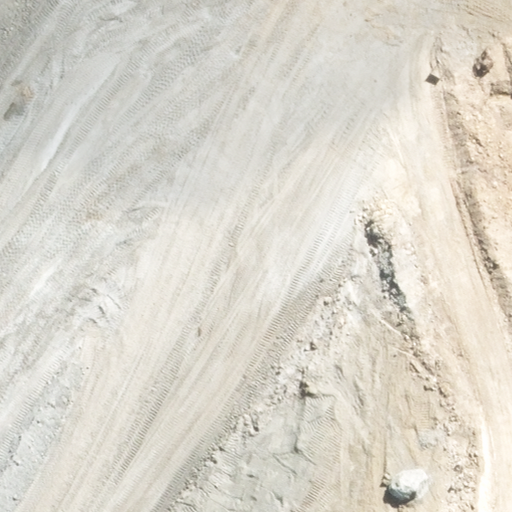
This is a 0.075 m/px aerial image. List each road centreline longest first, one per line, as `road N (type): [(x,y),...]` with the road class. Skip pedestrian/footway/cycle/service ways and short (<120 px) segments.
road 1 (track): [(187,511),(281,374),(430,0)]
road 2 (trunk): [(259,0),(0,370)]
road 3 (trunk): [(0,233),(156,0)]
